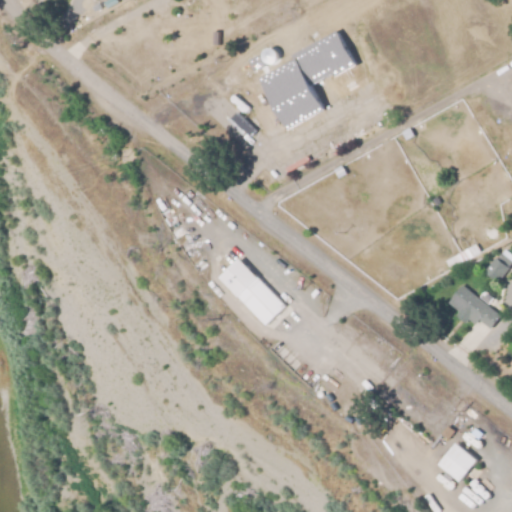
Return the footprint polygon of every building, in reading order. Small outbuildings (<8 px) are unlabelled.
[(194,13),(201,9),(196,0),(215,0),(224,16),(209,24),(205,17),(198,20),(194,13)] [(94,12),(92,8),(98,4),(101,8),(94,12)] [(287,124),(318,110),(307,87),(356,64),(340,32),(293,54),(303,74),(270,90),(287,124)] [(251,92),(245,80),(304,48),(319,77),(291,92),(305,119),(276,134),(262,108),(254,112),(245,95),(251,92)] [(405,141),(400,133),(408,129),(413,137),(405,141)] [(338,179),(333,171),(341,167),(345,175),(338,179)] [(497,283),(484,273),(495,258),(497,260),(501,255),(511,262),(507,267),(509,269),(497,283)] [(218,279),(239,258),(290,310),(268,331),(218,279)] [(467,319),(464,324),(455,317),(458,312),(447,303),(461,286),(489,307),(488,308),(499,317),(490,330),(478,321),(475,325),(467,319)] [(475,448),(461,437),(470,426),(484,437),(475,448)] [(460,483),(438,466),(455,445),(477,463),(460,483)]
